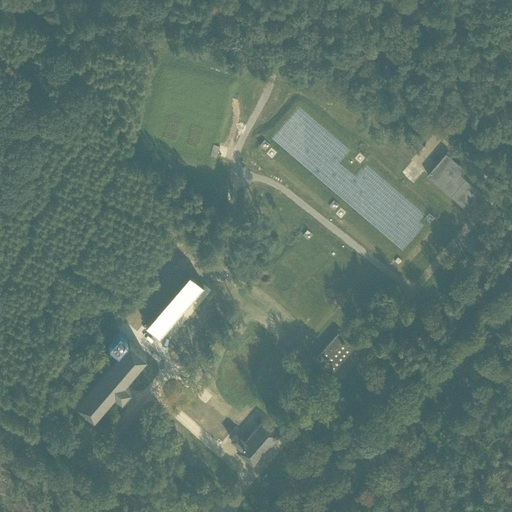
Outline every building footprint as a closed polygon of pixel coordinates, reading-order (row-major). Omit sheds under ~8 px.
[(408,142),(418,150),(424,143),(414,135),(408,142)] [(258,146),(264,150),(268,143),(262,140),(258,146)] [(210,156),(217,157),(219,145),(212,145),(210,156)] [(218,154),(224,157),(228,149),(221,146),(218,154)] [(447,153),(427,175),(471,212),(485,195),(460,174),(465,168),(447,153)] [(308,239),(312,233),(306,229),(302,235),(308,239)] [(189,272),(146,322),(160,335),(204,284),(189,272)] [(315,359),(327,369),(331,373),(355,346),(338,332),(315,359)] [(76,402),(93,416),(113,391),(121,397),(129,387),(122,381),(145,355),(129,341),(76,402)] [(236,450),(253,464),(279,434),(263,420),(244,441),(236,434),(231,439),(240,447),(236,450)]
